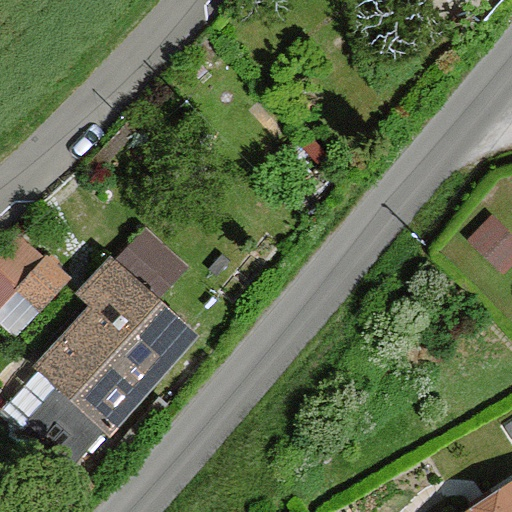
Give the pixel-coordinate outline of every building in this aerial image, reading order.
[(154,218),(120,249),(160,292),(193,261),(154,218)] [(511,237),(493,220),(474,241),(504,270),(511,261),(511,237)] [(0,264),(24,287),(48,261),(22,236),(0,260),(0,264)] [(97,302),(42,364),(7,404),(77,465),(195,331),(115,261),(87,294),(97,302)] [(48,261),(24,287),(43,306),(70,278),(48,261)] [(511,511),(511,482),(467,511),(511,511)]
